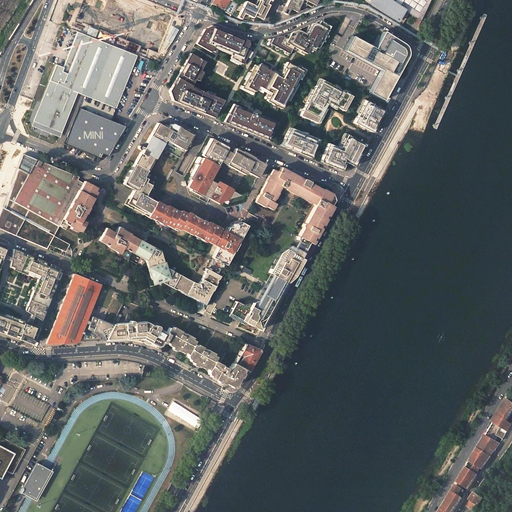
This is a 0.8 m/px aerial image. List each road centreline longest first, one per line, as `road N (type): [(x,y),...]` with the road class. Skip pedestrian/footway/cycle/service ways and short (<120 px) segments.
road 1 (residential): [(149,99),(352,185)]
road 2 (residential): [(234,402),(144,353),(34,354)]
road 3 (primary): [(269,345),(352,185)]
road 4 (residential): [(15,136),(104,170),(149,99)]
road 5 (primary): [(431,511),(511,374)]
road 6 (primary): [(352,185),(426,49)]
road 7 (residential): [(202,319),(68,265)]
road 8 (primary): [(234,402),(171,511)]
